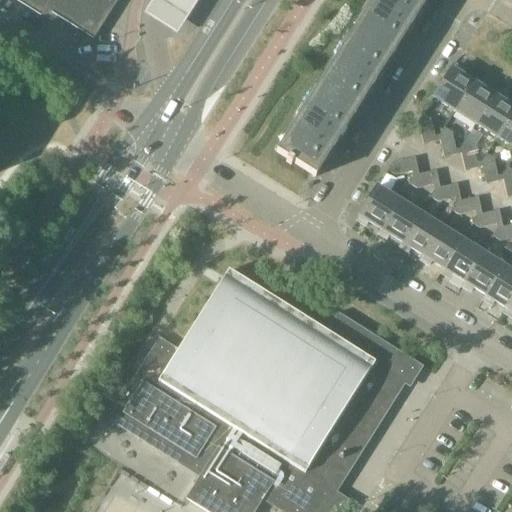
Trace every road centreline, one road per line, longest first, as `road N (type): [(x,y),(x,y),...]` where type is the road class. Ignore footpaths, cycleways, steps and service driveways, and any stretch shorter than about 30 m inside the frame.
road 1 (secondary): [(4,414),(176,146)]
road 2 (residential): [(311,233),(459,0)]
road 3 (secondary): [(149,130),(0,344)]
road 4 (residential): [(511,359),(311,233)]
road 5 (residential): [(149,130),(0,34)]
road 6 (secondary): [(176,146),(264,0)]
road 7 (residential): [(311,233),(176,146)]
road 8 (secondary): [(235,0),(149,130)]
